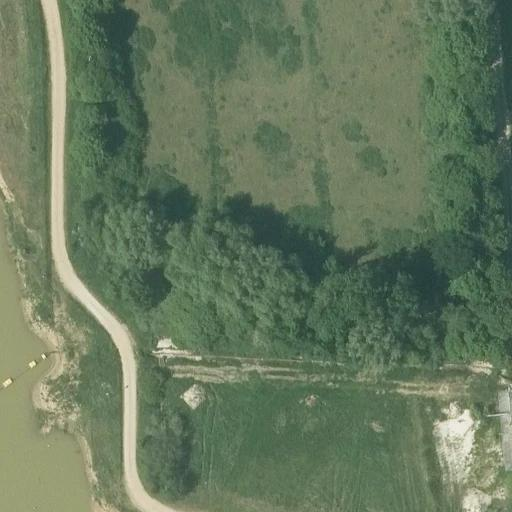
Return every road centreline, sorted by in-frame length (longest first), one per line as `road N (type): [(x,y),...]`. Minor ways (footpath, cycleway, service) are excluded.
road 1 (track): [(168,511),(130,494),(121,337),(58,270),(49,0)]
road 2 (track): [(511,267),(487,0)]
